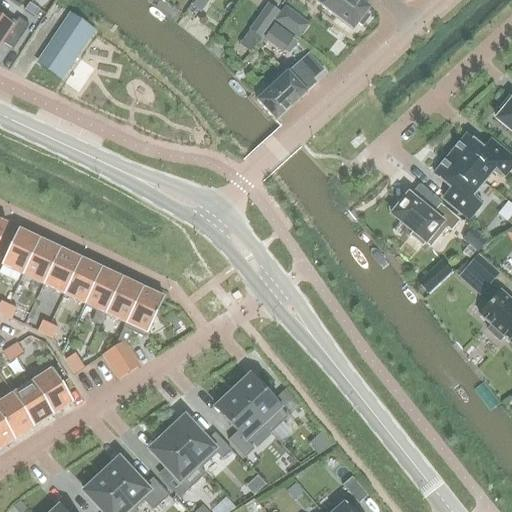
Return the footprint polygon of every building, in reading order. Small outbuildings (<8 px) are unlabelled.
[(202,0),(197,0),(192,7),(200,13),(207,3),(202,0)] [(369,9),(356,0),(310,0),(352,31),(357,24),(361,27),(369,17),(365,14),(369,9)] [(278,12),(268,4),(249,31),(259,38),(278,12)] [(285,7),(274,21),(298,39),(309,25),(285,7)] [(0,12),(0,46),(2,43),(12,50),(28,26),(18,19),(15,23),(0,12)] [(95,30),(74,17),(67,27),(88,41),(95,32),(95,30)] [(274,24),(263,40),(282,54),(294,38),(274,24)] [(60,37),(81,51),(88,41),(67,27),(60,37)] [(81,51),(60,37),(53,47),(74,61),(81,51)] [(53,47),(47,57),(67,71),(74,61),(53,47)] [(61,81),(67,71),(47,57),(40,67),(61,81)] [(295,65),(255,102),(273,123),(314,85),(295,65)] [(502,112),(495,120),(511,133),(511,100),(508,97),(499,109),(502,112)] [(449,156),(482,183),(491,172),(499,179),(502,175),(503,176),(511,165),(511,160),(495,146),(487,155),(465,137),(459,145),(457,144),(453,149),(455,150),(449,156)] [(482,183),(449,156),(444,163),(442,162),(439,166),(440,167),(433,176),(455,194),(447,203),(468,220),(479,206),(478,205),(481,201),(473,195),(482,183)] [(407,195),(391,215),(412,233),(410,237),(422,247),(424,243),(430,248),(446,228),(450,231),(458,222),(440,207),(432,216),(407,195)] [(22,276),(38,240),(17,230),(0,266),(22,276)] [(468,245),(477,252),(487,241),(478,234),(468,245)] [(42,286),(59,250),(38,240),(22,276),(42,286)] [(63,296),(80,260),(59,250),(42,286),(63,296)] [(467,268),(488,287),(498,275),(477,256),(467,268)] [(84,305),(101,270),(80,260),(63,296),(84,305)] [(104,315),(121,279),(101,270),(84,305),(96,311),(91,322),(99,326),(104,315)] [(429,273),(418,284),(427,294),(439,283),(429,273)] [(124,324),(125,325),(142,289),(121,279),(104,315),(124,324)] [(142,289),(125,325),(124,324),(122,329),(144,339),(163,299),(142,289)] [(503,338),(511,345),(511,303),(500,292),(479,316),(490,327),(487,331),(499,342),(503,338)] [(0,303),(0,314),(3,316),(8,305),(1,302),(0,303)] [(8,305),(3,316),(11,320),(16,309),(8,305)] [(37,332),(44,336),(49,325),(42,321),(37,332)] [(57,328),(49,325),(44,336),(52,339),(57,328)] [(113,349),(128,374),(139,368),(124,343),(113,349)] [(16,359),(23,355),(16,344),(9,349),(16,359)] [(9,363),(16,359),(9,349),(2,353),(9,363)] [(117,381),(128,374),(113,349),(102,356),(117,381)] [(69,368),(79,361),(75,354),(65,361),(69,368)] [(69,368),(74,375),(84,368),(79,361),(69,368)] [(31,383),(52,416),(72,404),(51,370),(31,383)] [(261,425),(270,434),(287,418),(249,377),(232,393),(261,425)] [(52,416),(31,383),(12,395),(33,428),(52,416)] [(300,406),(285,390),(275,399),(290,415),(296,410),(300,406)] [(261,425),(232,393),(215,409),(236,433),(228,441),(244,458),(254,449),(245,440),(261,425)] [(33,428),(12,395),(0,402),(0,419),(13,441),(33,428)] [(0,419),(0,449),(13,441),(0,419)] [(200,469),(215,455),(221,460),(230,452),(214,434),(205,442),(184,419),(175,427),(174,425),(165,433),(199,470),(200,469)] [(199,470),(165,433),(156,442),(157,443),(149,451),(187,492),(205,475),(200,469),(199,470)] [(134,511),(143,502),(152,511),(168,497),(152,479),(143,487),(118,461),(101,477),(133,511),(134,511)] [(101,477),(84,493),(101,511),(134,511),(133,511),(101,477)] [(367,497),(351,478),(342,486),(358,505),(367,497)]
